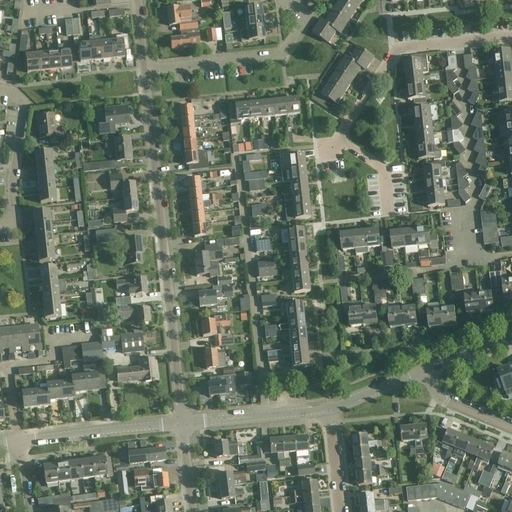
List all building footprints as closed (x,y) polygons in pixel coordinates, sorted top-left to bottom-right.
[(201,1),(202,9),(211,8),(210,0),(201,1)] [(229,8),(227,0),(220,0),(222,8),(229,8)] [(356,10),(341,0),(339,0),(336,6),(338,7),(334,12),(333,11),(332,12),(348,22),(356,10)] [(342,0),(341,0),(356,10),(362,0),(342,0)] [(177,8),(167,9),(169,27),(179,26),(180,32),(190,31),(197,30),(196,22),(189,22),(189,16),(188,7),(178,8),(177,8)] [(246,20),(262,18),(261,7),(244,9),(246,20)] [(124,10),(108,12),(109,19),(124,17),(124,10)] [(321,21),(320,22),(340,35),(348,22),(332,12),(328,18),(330,20),(327,25),(321,21)] [(264,29),(262,18),(246,20),(247,31),(264,29)] [(71,20),(72,36),(79,35),(77,19),(71,20)] [(66,37),(72,36),(71,20),(64,21),(66,37)] [(340,35),(320,22),(316,27),(318,29),(314,34),(313,33),(312,33),(328,44),(336,32),(340,35)] [(264,29),(247,31),(248,42),(265,40),(264,29)] [(206,31),(208,43),(216,43),(214,30),(206,31)] [(190,35),(189,32),(180,33),(181,38),(170,40),(172,51),(189,49),(188,42),(198,41),(198,34),(190,35)] [(111,43),(113,60),(125,58),(124,51),(128,50),(127,36),(116,37),(116,42),(111,43)] [(19,51),(25,52),(27,37),(21,37),(19,51)] [(102,61),(113,60),(111,43),(100,44),(102,61)] [(91,62),(102,61),(100,44),(89,45),(91,62)] [(80,63),(91,62),(89,45),(78,46),(80,63)] [(58,46),(58,53),(60,70),(72,69),(70,51),(64,52),(63,46),(58,46)] [(346,57),(345,57),(365,71),(370,64),(368,62),(372,58),(373,59),(374,58),(358,48),(350,60),(346,57)] [(494,59),(495,66),(511,64),(510,52),(497,53),(496,50),(486,51),(487,60),(494,59)] [(60,70),(58,53),(48,54),(50,71),(60,70)] [(50,71),(48,54),(37,55),(38,73),(50,71)] [(38,73),(37,55),(25,56),(27,74),(38,73)] [(406,76),(422,74),(428,74),(426,56),(410,57),(411,63),(404,63),(406,76)] [(465,70),(469,72),(472,65),(471,56),(463,57),(465,70)] [(365,71),(345,57),(337,70),(351,79),(353,80),(358,74),(356,72),(359,67),(365,71)] [(455,58),(448,58),(449,68),(449,67),(453,73),(457,70),(455,58)] [(511,76),(511,65),(511,64),(495,66),(496,79),(511,76)] [(472,65),(469,72),(466,78),(471,81),(472,79),(477,81),(476,67),(472,65)] [(458,79),(453,73),(449,67),(449,68),(445,70),(447,84),(451,81),(453,83),(458,79)] [(348,84),(351,79),(337,70),(329,82),(343,91),(345,92),(349,86),(348,84)] [(406,76),(407,88),(424,86),(422,74),(406,76)] [(511,89),(511,76),(496,79),(498,91),(511,89)] [(467,91),(473,94),(474,91),(478,93),(477,81),(472,79),(471,81),(467,91)] [(459,91),(453,83),(451,81),(447,84),(447,87),(453,96),(459,91)] [(329,82),(326,86),(321,94),(322,95),(327,98),(337,105),(342,98),(340,96),(343,91),(329,82)] [(424,86),(407,88),(408,101),(425,99),(424,86)] [(511,102),(511,89),(498,91),(499,104),(511,102)] [(474,91),(473,94),(468,103),(474,106),(479,96),(478,93),(474,91)] [(284,100),(286,116),(299,115),(297,99),(284,100)] [(284,100),(272,102),(273,118),(286,116),(284,100)] [(259,103),(261,119),(273,118),(272,102),(259,103)] [(259,103),(247,105),(248,120),(261,119),(259,103)] [(449,106),(450,110),(447,111),(448,120),(451,119),(455,116),(457,119),(462,115),(453,103),(449,106)] [(241,124),(240,121),(248,120),(247,105),(234,106),(235,111),(229,112),(230,126),(241,124)] [(114,127),(128,125),(127,107),(104,110),(106,127),(99,127),(100,135),(114,134),(114,127)] [(181,119),(192,118),(191,107),(180,108),(181,119)] [(419,110),(413,111),(415,123),(432,121),(438,121),(436,107),(429,107),(429,109),(423,110),(419,110)] [(471,126),(477,129),(478,127),(482,129),(481,115),(477,113),(471,126)] [(56,137),(54,125),(53,116),(36,117),(37,127),(38,127),(40,139),(49,138),(50,144),(63,143),(62,136),(56,137)] [(451,119),(448,120),(446,120),(447,132),(452,132),(456,129),(458,131),(463,127),(457,119),(455,116),(451,119)] [(181,119),(182,131),(200,129),(199,123),(193,124),(192,118),(181,119)] [(415,123),(416,136),(433,134),(432,121),(415,123)] [(478,127),(477,129),(472,139),(478,141),(479,139),(484,141),(482,129),(478,127)] [(195,142),(194,131),(200,131),(200,129),(182,131),(184,143),(195,142)] [(456,129),(452,132),(453,144),(457,141),(459,144),(464,140),(458,131),(456,129)] [(416,136),(417,148),(434,147),(434,146),(439,145),(439,141),(438,140),(434,140),(433,134),(416,136)] [(116,162),(109,162),(82,165),(83,173),(110,170),(127,169),(126,161),(132,161),(130,138),(114,140),(116,162)] [(474,151),(479,154),(480,152),(485,154),(484,141),(479,139),(478,141),(474,151)] [(258,142),(259,152),(267,151),(266,144),(261,144),(261,141),(258,142)] [(457,141),(453,144),(454,148),(460,156),(466,152),(459,144),(457,141)] [(89,142),(80,143),(81,151),(90,151),(89,142)] [(184,143),(185,154),(196,153),(202,153),(202,146),(195,147),(195,142),(184,143)] [(250,143),(242,145),(243,153),(252,152),(250,143)] [(419,161),(429,160),(434,159),(434,161),(440,160),(442,158),(441,152),(435,153),(434,147),(417,148),(419,161)] [(35,154),(36,167),(52,165),(51,152),(35,154)] [(281,171),(288,170),(305,168),(304,156),(297,156),(296,152),(279,154),(281,171)] [(475,163),(481,166),(482,164),(486,166),(485,154),(480,152),(479,154),(475,163)] [(196,153),(185,154),(186,166),(197,165),(196,153)] [(424,170),(425,183),(442,182),(441,170),(445,169),(444,163),(440,164),(429,165),(430,170),(424,170)] [(469,175),(460,163),(456,166),(457,180),(462,176),(464,178),(469,175)] [(487,169),(486,166),(482,164),(481,166),(476,176),(482,179),(487,169)] [(36,167),(38,179),(53,178),(52,165),(36,167)] [(305,168),(288,170),(281,171),(282,184),(290,183),(306,181),(305,168)] [(121,176),(111,178),(110,178),(110,184),(113,184),(114,191),(122,190),(123,200),(136,198),(135,184),(122,186),(121,176)] [(462,176),(457,180),(459,192),(462,189),(464,191),(470,187),(464,178),(462,176)] [(38,179),(39,192),(55,190),(53,178),(38,179)] [(188,180),(189,192),(200,190),(200,191),(206,190),(205,184),(200,184),(199,179),(188,180)] [(291,195),(308,193),(306,181),(290,183),(291,195)] [(425,183),(427,195),(443,194),(442,182),(425,183)] [(485,185),(483,190),(479,199),(485,202),(491,188),(485,185)] [(462,189),(459,192),(459,196),(465,204),(471,200),(464,191),(462,189)] [(55,190),(39,192),(40,204),(56,202),(55,190)] [(200,190),(189,192),(190,203),(219,200),(219,201),(222,200),(222,195),(201,197),(200,191),(200,190)] [(309,206),(308,193),(291,195),(291,196),(283,196),(284,202),(292,202),(292,208),(309,206)] [(445,206),(443,194),(427,195),(428,208),(445,206)] [(136,198),(123,200),(124,210),(112,211),(114,224),(126,223),(125,213),(138,212),(136,198)] [(190,203),(191,215),(203,214),(202,209),(210,208),(210,207),(219,206),(219,201),(219,200),(190,203)] [(310,219),(309,206),(292,208),(285,209),(286,222),(294,222),(294,221),(310,219)] [(33,213),(35,226),(50,224),(49,211),(33,213)] [(267,216),(266,211),(251,213),(252,221),(258,220),(257,217),(267,216)] [(191,215),(193,227),(204,225),(203,214),(191,215)] [(481,220),(482,227),(497,225),(496,218),(481,220)] [(52,236),(50,224),(35,226),(36,238),(52,236)] [(205,237),(204,225),(193,227),(194,238),(205,237)] [(482,227),(482,228),(483,234),(497,232),(497,225),(482,227)] [(417,248),(430,246),(430,250),(438,249),(436,236),(429,237),(428,229),(416,231),(417,248)] [(286,232),(280,232),(282,245),(287,244),(304,242),(303,230),(286,232)] [(115,231),(95,233),(97,245),(117,243),(115,231)] [(378,231),(365,232),(367,249),(380,247),(378,231)] [(416,231),(403,232),(405,249),(417,248),(416,231)] [(365,232),(354,233),(355,250),(356,255),(368,254),(367,249),(365,232)] [(392,250),(405,249),(403,232),(391,233),(392,250)] [(355,250),(354,233),(340,235),(342,251),(355,250)] [(36,238),(37,251),(53,249),(52,236),(36,238)] [(127,240),(128,256),(125,256),(126,266),(142,264),(141,255),(142,255),(141,239),(137,239),(127,240)] [(239,247),(239,239),(224,241),(225,248),(239,247)] [(304,242),(287,244),(289,257),(305,255),(304,242)] [(194,255),(195,266),(209,265),(208,262),(223,261),(221,249),(217,249),(217,246),(204,248),(205,254),(194,255)] [(53,249),(37,251),(39,263),(54,262),(53,249)] [(387,253),(388,268),(395,267),(393,252),(387,253)] [(382,268),(388,268),(387,253),(380,254),(382,268)] [(305,255),(289,257),(290,270),(307,268),(305,255)] [(337,258),(339,273),(345,272),(344,258),(337,258)] [(430,260),(431,267),(446,265),(445,259),(430,260)] [(257,264),(257,267),(258,273),(273,272),(272,264),(272,262),(257,264)] [(209,265),(195,266),(196,277),(210,276),(210,278),(219,277),(218,264),(209,265)] [(55,268),(49,268),(39,269),(41,283),(56,281),(55,268)] [(307,268),(290,270),(292,282),(308,281),(307,268)] [(504,299),(511,298),(511,280),(502,281),(501,273),(495,273),(497,288),(503,288),(504,299)] [(145,280),(135,281),(135,282),(125,283),(125,282),(117,283),(118,290),(129,289),(129,296),(147,294),(145,280)] [(41,283),(42,295),(58,293),(56,281),(41,283)] [(308,281),(292,282),(293,295),(310,293),(308,281)] [(222,287),(212,288),(213,293),(198,295),(199,308),(216,306),(216,300),(233,298),(232,287),(223,288),(222,287)] [(42,295),(44,308),(59,306),(58,293),(42,295)] [(491,293),(478,295),(480,313),(493,311),(491,293)] [(467,314),(480,313),(478,295),(465,296),(465,294),(460,294),(461,303),(465,302),(467,314)] [(239,300),(240,313),(250,312),(248,296),(243,297),(243,300),(239,300)] [(286,306),(287,318),(303,317),(302,304),(286,306)] [(429,330),(442,328),(441,310),(439,310),(439,304),(427,306),(428,311),(427,311),(429,330)] [(59,306),(44,308),(45,320),(60,318),(59,306)] [(132,312),(131,307),(119,308),(121,320),(136,318),(137,326),(150,324),(148,310),(135,311),(136,312),(132,312)] [(362,308),(364,327),(377,325),(375,307),(362,308)] [(351,328),(364,327),(362,308),(349,310),(351,328)] [(417,326),(415,316),(415,308),(401,309),(403,327),(417,326)] [(454,308),(441,310),(442,328),(456,327),(454,308)] [(390,329),(403,327),(401,309),(388,311),(390,329)] [(97,312),(98,323),(107,322),(106,311),(97,312)] [(214,317),(215,321),(214,321),(214,322),(201,323),(203,338),(213,337),(220,336),(219,327),(222,327),(222,328),(231,327),(230,316),(214,317)] [(305,330),(303,317),(287,318),(288,325),(279,326),(264,328),(265,334),(280,332),(289,331),(305,330)] [(37,326),(24,327),(26,347),(28,347),(35,346),(35,351),(41,350),(41,346),(39,346),(37,326)] [(28,347),(26,347),(24,327),(11,329),(13,349),(15,348),(22,348),(22,352),(28,352),(28,347)] [(15,348),(13,349),(11,329),(0,329),(0,350),(1,350),(9,349),(9,354),(15,353),(15,348)] [(306,342),(305,330),(289,331),(290,344),(306,342)] [(141,334),(131,335),(121,337),(123,355),(143,352),(141,334)] [(101,338),(100,338),(101,345),(101,351),(115,349),(113,337),(101,338)] [(221,339),(214,340),(215,347),(222,346),(221,339)] [(307,354),(306,342),(290,344),(291,356),(307,354)] [(99,345),(92,346),(94,360),(100,360),(99,345)] [(70,370),(69,363),(68,349),(61,349),(64,371),(70,370)] [(215,352),(214,352),(204,353),(206,370),(226,368),(224,352),(215,353),(215,352)] [(309,367),(307,354),(291,356),(293,369),(309,367)] [(154,360),(144,362),(140,362),(141,370),(127,372),(127,369),(116,371),(118,383),(144,380),(144,383),(156,382),(154,360)] [(32,375),(31,369),(18,370),(19,377),(32,375)] [(499,378),(495,379),(499,390),(502,389),(503,392),(511,388),(511,374),(510,369),(497,373),(499,378)] [(99,392),(97,375),(96,370),(84,372),(84,376),(84,377),(85,393),(99,392)] [(253,386),(251,374),(237,376),(238,388),(253,386)] [(208,390),(207,391),(207,396),(209,395),(209,397),(219,396),(219,398),(225,397),(225,396),(226,396),(225,389),(235,388),(234,376),(216,378),(217,383),(210,384),(208,384),(208,390)] [(73,394),(85,393),(84,377),(70,378),(71,383),(72,383),(73,395),(73,394)] [(74,399),(73,394),(73,395),(72,383),(71,383),(59,385),(60,401),(74,399)] [(40,391),(34,392),(36,408),(49,407),(49,402),(48,402),(47,391),(46,391),(46,386),(46,385),(40,386),(39,387),(40,391)] [(48,402),(49,402),(60,401),(59,385),(46,386),(46,391),(47,391),(48,402)] [(24,410),(36,408),(34,392),(22,393),(24,410)] [(415,442),(415,448),(416,456),(424,455),(423,448),(422,448),(421,441),(427,440),(426,427),(414,428),(415,442)] [(403,443),(415,442),(414,428),(401,429),(403,443)] [(438,441),(437,443),(443,445),(441,449),(448,451),(445,459),(449,461),(460,436),(449,431),(448,433),(442,430),(438,441)] [(353,438),(354,450),(368,448),(368,449),(374,448),(382,447),(381,442),(368,443),(367,436),(353,438)] [(471,440),(460,436),(449,461),(455,463),(460,450),(466,453),(471,440)] [(306,438),(294,439),(295,453),(296,459),(308,458),(308,452),(306,438)] [(294,439),(281,440),(283,454),(295,453),(294,439)] [(271,455),(277,454),(278,461),(279,461),(279,468),(284,468),(283,460),(283,454),(281,440),(269,441),(271,455)] [(483,445),(471,440),(466,453),(478,458),(483,445)] [(238,456),(237,442),(227,444),(227,443),(214,444),(216,459),(229,458),(228,457),(238,456)] [(238,465),(265,462),(263,444),(256,444),(257,457),(238,459),(238,465)] [(483,445),(478,458),(475,465),(472,470),(477,473),(480,465),(481,463),(488,466),(489,463),(494,450),(483,445)] [(369,461),(368,449),(368,448),(354,450),(356,462),(369,461)] [(149,464),(155,463),(165,462),(164,450),(128,454),(129,465),(149,463),(149,464)] [(485,487),(489,489),(497,469),(509,474),(511,466),(511,457),(504,454),(499,466),(494,464),(490,474),(485,487)] [(104,459),(104,458),(92,460),(95,478),(106,477),(106,478),(112,477),(110,459),(104,459)] [(439,459),(433,472),(443,476),(448,463),(439,459)] [(92,460),(80,462),(83,480),(95,478),(92,460)] [(356,462),(357,474),(371,473),(369,461),(356,462)] [(68,463),(70,482),(83,480),(80,462),(68,463)] [(263,472),(263,480),(266,480),(265,470),(264,463),(265,463),(265,462),(238,465),(239,466),(245,466),(246,474),(263,472)] [(68,463),(56,465),(58,484),(70,482),(68,463)] [(58,484),(56,465),(43,467),(46,485),(58,484)] [(298,477),(304,476),(314,475),(313,466),(297,468),(298,477)] [(266,470),(267,474),(267,480),(281,479),(281,475),(279,475),(279,468),(266,470)] [(141,492),(151,491),(168,489),(167,476),(147,478),(146,470),(133,472),(135,489),(140,488),(141,492)] [(478,485),(485,487),(490,474),(483,472),(478,485)] [(218,476),(219,488),(233,486),(246,485),(244,473),(232,475),(232,474),(218,476)] [(358,487),(368,486),(372,485),(371,473),(357,474),(358,487)] [(448,474),(445,482),(450,484),(453,476),(448,474)] [(310,479),(301,480),(303,497),(317,495),(316,483),(311,483),(310,479)] [(266,483),(259,484),(260,503),(268,502),(266,483)] [(505,484),(502,491),(501,494),(505,496),(507,493),(509,486),(505,484)] [(437,485),(407,488),(408,502),(438,499),(437,485)] [(438,499),(444,502),(450,488),(443,485),(437,485),(438,499)] [(233,486),(219,488),(221,500),(235,499),(234,496),(242,495),(242,490),(234,491),(233,486)] [(402,494),(402,488),(389,489),(390,496),(402,494)] [(444,502),(451,505),(457,490),(450,488),(444,502)] [(464,510),(470,495),(472,490),(465,488),(463,493),(457,507),(464,510)] [(451,505),(457,507),(463,493),(457,490),(451,505)] [(303,497),(297,497),(289,498),(290,505),(298,504),(303,503),(304,509),(318,507),(317,495),(303,497)] [(361,509),(389,506),(388,501),(374,502),(373,495),(359,497),(361,509)] [(471,496),(466,509),(472,511),(473,511),(475,508),(477,503),(479,499),(471,496)] [(126,501),(119,502),(120,510),(127,509),(126,501)] [(171,511),(170,502),(156,504),(157,509),(149,510),(149,511),(171,511)] [(51,511),(67,511),(68,510),(71,510),(70,503),(61,504),(52,505),(53,511),(51,511)] [(264,511),(270,511),(269,503),(256,504),(256,511),(264,511)]
